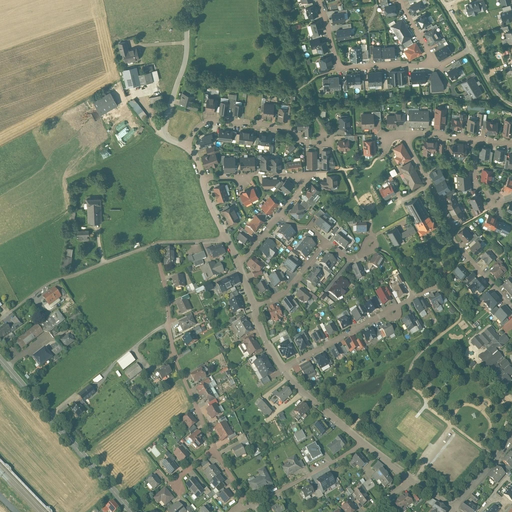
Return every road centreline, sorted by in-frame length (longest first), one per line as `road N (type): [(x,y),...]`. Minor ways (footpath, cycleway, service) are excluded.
road 1 (residential): [(155,244),(175,360),(214,445)]
road 2 (secondary): [(0,360),(131,511)]
road 3 (residential): [(155,244),(44,285),(0,319)]
road 4 (residential): [(283,368),(434,285)]
road 5 (residential): [(320,0),(339,68),(436,66)]
road 6 (residential): [(186,145),(163,126),(183,67),(189,0)]
road 7 (residential): [(186,145),(216,119),(288,129),(307,143),(325,137)]
road 8 (unknown): [(169,321),(51,419)]
road 9 (residential): [(429,185),(454,242),(511,304)]
road 10 (residential): [(251,506),(363,442)]
